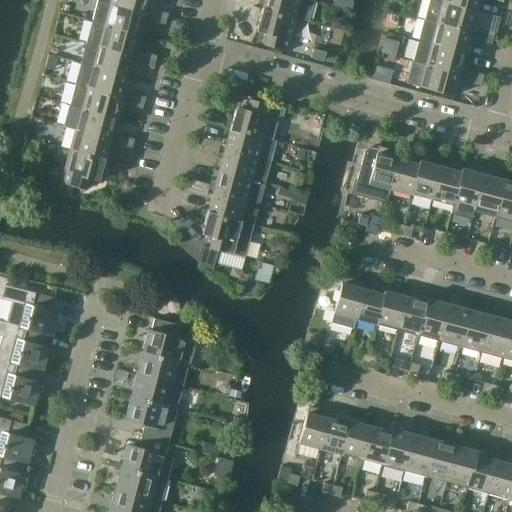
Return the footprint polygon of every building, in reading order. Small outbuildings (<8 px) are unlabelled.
[(138,34),(144,13),(97,0),(92,21),(138,34)] [(144,13),(147,0),(97,0),(144,13)] [(314,1),(310,0),(264,0),(262,9),(296,19),(308,22),(314,1)] [(349,0),(333,0),(332,5),(350,10),(353,1),(349,0)] [(470,32),(476,12),(432,0),(429,0),(424,20),(470,32)] [(478,0),(432,0),(476,12),(478,0)] [(64,6),(62,13),(70,15),(72,8),(64,6)] [(156,22),(159,11),(150,9),(147,20),(156,22)] [(296,19),(262,9),(256,31),(266,34),(263,45),(288,51),(296,19)] [(168,13),(159,11),(156,22),(165,25),(168,13)] [(465,53),(470,32),(424,20),(418,41),(465,53)] [(132,55),(138,34),(92,21),(86,43),(132,55)] [(482,42),(485,30),(477,28),(474,39),(482,42)] [(494,33),(485,30),(482,42),(491,44),(494,33)] [(459,74),(465,53),(418,41),(413,62),(459,74)] [(127,76),(132,55),(86,43),(80,63),(127,76)] [(323,61),(326,52),(313,49),(311,58),(323,61)] [(144,65),(148,53),(139,51),(136,62),(144,65)] [(156,56),(148,53),(144,65),(153,67),(156,56)] [(49,54),(45,68),(54,70),(58,57),(49,54)] [(453,96),(459,74),(413,62),(407,83),(453,96)] [(121,97),(127,76),(80,63),(75,84),(121,97)] [(471,84),(474,72),(465,70),(462,81),(471,84)] [(483,74),(474,72),(471,84),(480,86),(483,74)] [(116,118),(121,97),(75,84),(69,105),(116,118)] [(133,106),(136,95),(128,93),(124,104),(133,106)] [(145,97),(136,95),(133,106),(142,109),(145,97)] [(285,109),(279,107),(249,99),(246,110),(235,107),(229,129),(271,140),(276,121),(278,121),(282,119),(285,109)] [(110,139),(116,118),(69,105),(64,126),(75,129),(110,139)] [(310,115),(307,127),(318,130),(321,118),(310,115)] [(104,159),(110,139),(75,129),(70,150),(104,159)] [(271,140),(229,129),(224,150),(268,162),(270,162),(276,141),(271,140)] [(122,148),(125,137),(116,134),(113,146),(122,148)] [(134,139),(125,137),(122,148),(131,150),(134,139)] [(209,152),(212,140),(203,138),(200,149),(209,152)] [(221,143),(212,140),(209,152),(217,154),(221,143)] [(389,189),(397,157),(389,155),(390,149),(378,146),(376,152),(365,149),(353,192),(386,201),(389,189)] [(98,181),(104,159),(70,150),(61,183),(74,186),(85,189),(88,178),(98,181)] [(268,162),(224,150),(218,171),(265,183),(263,182),(266,176),(268,169),(268,162)] [(411,195),(421,158),(410,155),(408,160),(397,157),(389,189),(411,195)] [(431,200),(440,166),(431,164),(432,161),(421,158),(411,195),(431,200)] [(452,206),(462,169),(451,166),(450,169),(440,166),(431,200),(452,206)] [(473,212),(483,174),(462,169),(452,206),(473,212)] [(265,183),(218,171),(213,191),(257,203),(261,197),(263,190),(263,183),(264,184),(265,183)] [(494,217),(504,180),(483,174),(473,212),(494,217)] [(197,193),(201,182),(192,180),(189,191),(197,193)] [(511,221),(511,182),(504,180),(494,217),(511,221)] [(209,184),(201,182),(197,193),(206,196),(209,184)] [(61,183),(57,196),(71,200),(74,186),(61,183)] [(257,203),(213,191),(207,212),(253,225),(259,204),(257,203)] [(350,199),(348,208),(357,210),(359,201),(350,199)] [(244,258),(253,225),(207,212),(201,234),(212,237),(209,248),(218,250),(244,258)] [(369,217),(360,214),(357,224),(366,226),(369,217)] [(400,235),(402,226),(393,223),(391,233),(400,235)] [(412,228),(402,226),(400,235),(409,238),(412,228)] [(443,243),(445,233),(436,230),(433,240),(443,243)] [(454,235),(445,233),(443,243),(452,245),(454,235)] [(485,254),(487,244),(478,242),(475,251),(485,254)] [(496,247),(487,244),(485,254),(494,256),(496,247)] [(202,246),(197,262),(204,268),(212,270),(218,250),(209,248),(202,246)] [(355,319),(363,288),(354,285),(355,279),(343,276),(333,313),(355,319)] [(11,301),(5,322),(5,323),(44,333),(44,334),(51,335),(57,312),(50,310),(53,298),(5,285),(1,299),(11,301)] [(376,325),(386,288),(375,285),(373,290),(363,288),(355,319),(376,325)] [(397,330),(406,297),(396,294),(397,291),(386,288),(376,325),(397,330)] [(418,336),(428,299),(416,296),(415,299),(406,297),(397,330),(418,336)] [(438,341),(448,304),(428,299),(418,336),(438,341)] [(459,347),(469,310),(448,304),(438,341),(459,347)] [(481,353),(491,316),(469,310),(459,347),(481,353)] [(501,358),(511,321),(491,316),(481,353),(501,358)] [(148,330),(142,352),(188,364),(194,342),(178,337),(181,326),(154,319),(151,330),(148,330)] [(41,345),(44,334),(44,333),(5,323),(5,322),(0,320),(0,335),(2,336),(0,343),(0,358),(35,368),(42,370),(48,347),(41,345)] [(511,361),(511,321),(501,358),(511,361)] [(334,346),(325,344),(322,354),(331,356),(334,346)] [(188,364),(142,352),(136,374),(183,386),(188,364)] [(365,365),(368,355),(358,353),(356,363),(365,365)] [(377,358),(368,355),(365,365),(374,368),(377,358)] [(32,380),(35,368),(0,358),(0,396),(33,405),(39,382),(32,380)] [(408,372),(410,363),(401,360),(398,370),(408,372)] [(420,365),(410,363),(408,372),(417,375),(420,365)] [(450,384),(452,374),(443,372),(440,381),(450,384)] [(183,386),(136,374),(130,396),(177,409),(183,386)] [(462,377),(452,374),(450,384),(459,386),(462,377)] [(492,395),(494,385),(485,383),(482,393),(492,395)] [(503,388),(494,385),(492,395),(501,398),(503,388)] [(168,443),(177,409),(130,396),(125,419),(144,424),(141,436),(168,443)] [(319,415),(319,413),(320,409),(308,406),(298,443),(320,449),(328,418),(319,415)] [(12,412),(10,419),(22,422),(24,415),(12,412)] [(341,454),(351,417),(340,414),(338,420),(328,418),(320,449),(341,454)] [(0,455),(19,460),(19,461),(26,463),(33,440),(25,438),(29,425),(0,417),(0,455)] [(362,460),(371,427),(361,424),(362,420),(351,417),(341,454),(362,460)] [(383,466),(393,429),(381,426),(381,429),(371,427),(362,460),(383,466)] [(404,471),(413,434),(393,429),(383,466),(404,471)] [(425,477),(434,440),(413,434),(404,471),(425,477)] [(165,454),(168,443),(141,436),(138,447),(126,444),(120,467),(167,479),(173,456),(165,454)] [(446,483),(456,446),(434,440),(425,477),(446,483)] [(203,442),(201,451),(217,455),(219,446),(203,442)] [(467,488),(476,451),(456,446),(446,483),(467,488)] [(487,494),(496,460),(487,458),(488,454),(476,451),(467,488),(487,494)] [(16,472),(19,461),(19,460),(0,455),(0,492),(10,495),(10,496),(17,498),(23,474),(16,472)] [(508,499),(511,485),(511,460),(507,459),(506,463),(496,460),(487,494),(508,499)] [(305,461),(303,470),(312,472),(315,464),(305,461)] [(281,466),(277,481),(287,484),(290,474),(291,469),(281,466)] [(167,479),(120,467),(115,489),(161,501),(167,479)] [(290,474),(287,484),(297,486),(299,476),(290,474)] [(330,495),(333,485),(323,483),(321,493),(330,495)] [(342,488),(333,485),(330,495),(339,498),(342,488)] [(158,511),(161,501),(115,489),(109,511),(111,511),(158,511)] [(373,502),(375,493),(366,490),(364,500),(373,502)] [(6,507),(10,496),(10,495),(0,492),(0,511),(13,511),(14,509),(6,507)] [(385,495),(375,493),(373,502),(382,505),(385,495)] [(408,511),(415,511),(417,504),(408,502),(406,511),(408,511)]
